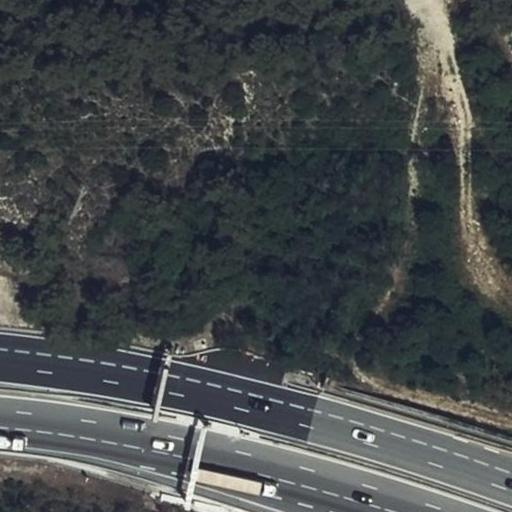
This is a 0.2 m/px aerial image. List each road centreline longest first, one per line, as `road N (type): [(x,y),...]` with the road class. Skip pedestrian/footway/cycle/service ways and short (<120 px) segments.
road 1 (motorway): [(511,480),(249,401),(0,359)]
road 2 (motorway): [(0,418),(152,439),(423,511)]
